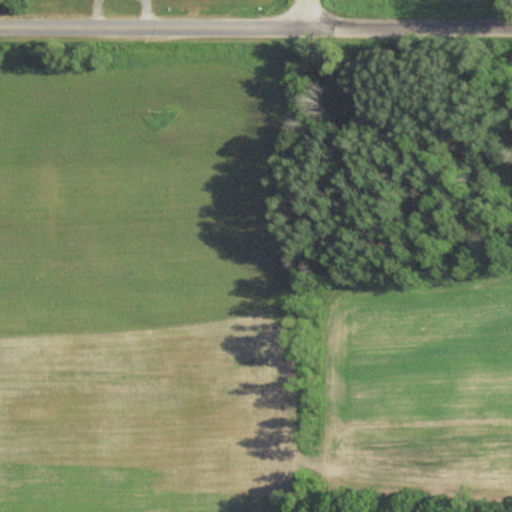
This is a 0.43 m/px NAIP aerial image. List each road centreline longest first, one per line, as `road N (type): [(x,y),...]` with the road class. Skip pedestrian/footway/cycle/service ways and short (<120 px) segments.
road 1 (residential): [(309,28),(0,27)]
road 2 (residential): [(511,26),(309,28)]
